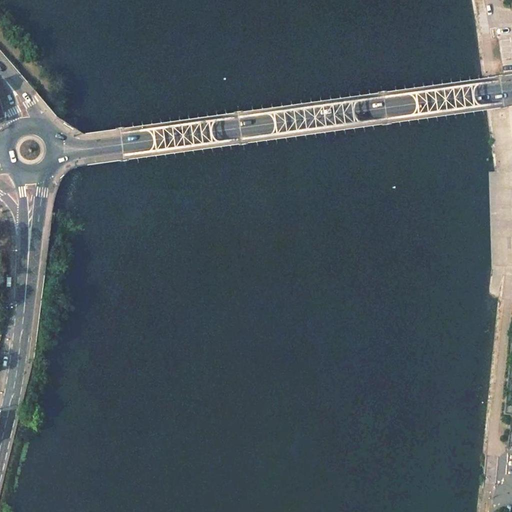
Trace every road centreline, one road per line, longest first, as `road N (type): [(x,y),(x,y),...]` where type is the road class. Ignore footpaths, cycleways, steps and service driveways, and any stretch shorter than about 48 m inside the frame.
road 1 (primary): [(54,148),(511,90)]
road 2 (primary): [(0,442),(29,237)]
